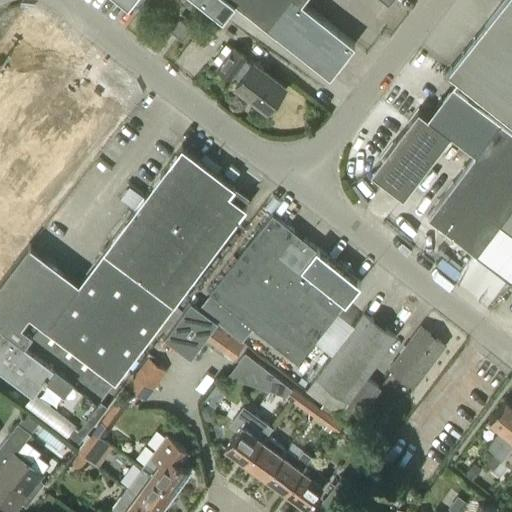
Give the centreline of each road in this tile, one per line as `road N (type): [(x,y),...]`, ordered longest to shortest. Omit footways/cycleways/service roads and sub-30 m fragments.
road 1 (unclassified): [(298,181),(55,0)]
road 2 (unclassified): [(511,352),(298,181)]
road 3 (unclassified): [(298,181),(443,0)]
road 4 (residential): [(240,511),(216,494),(187,394),(206,363)]
